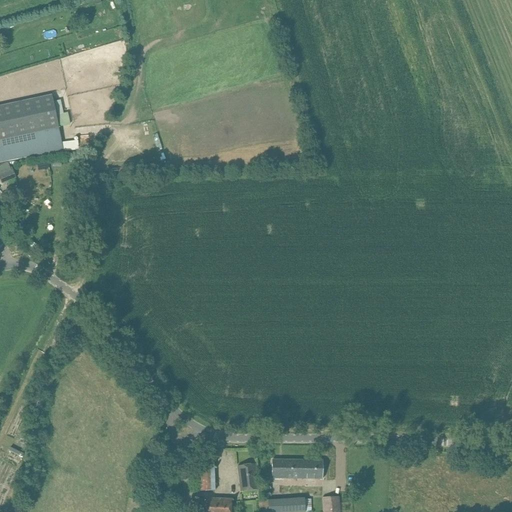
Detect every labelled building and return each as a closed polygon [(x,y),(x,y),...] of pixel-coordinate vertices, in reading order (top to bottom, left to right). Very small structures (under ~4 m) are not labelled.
[(106,22),(112,18),(99,0),(95,0),(92,3),(106,22)] [(0,106),(0,139),(19,136),(48,130),(58,127),(56,115),(52,96),(0,106)] [(0,162),(62,152),(59,132),(20,139),(21,145),(0,149),(0,162)] [(8,164),(0,167),(0,178),(2,183),(16,177),(12,167),(10,168),(8,164)] [(33,243),(30,247),(40,254),(43,250),(33,243)] [(322,479),(322,461),(272,460),(271,478),(303,479),(303,482),(313,482),(313,479),(322,479)] [(241,491),(257,489),(253,464),(237,467),(241,491)] [(215,491),(214,475),(198,476),(198,492),(215,491)] [(322,498),(322,511),(339,511),(339,497),(322,498)] [(206,499),(205,511),(230,511),(231,500),(206,499)] [(284,511),(283,500),(267,501),(268,511),(284,511)]
